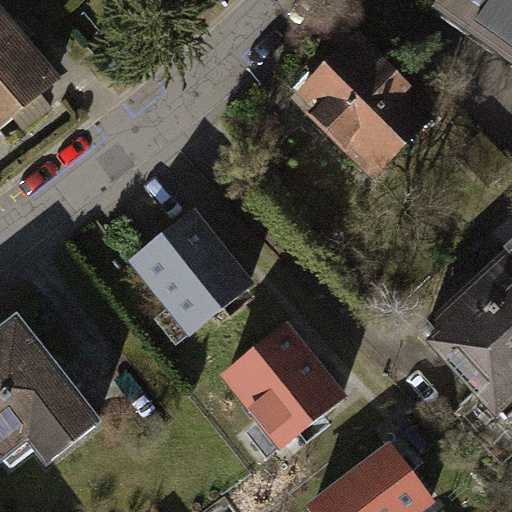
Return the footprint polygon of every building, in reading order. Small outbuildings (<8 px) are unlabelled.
[(511,0),(443,0),(438,6),(511,71),(511,0)] [(0,123),(47,85),(31,67),(2,32),(0,29),(0,123)] [(358,41),(288,108),(358,180),(428,113),(358,41)] [(172,195),(103,263),(172,335),(242,267),(172,195)] [(511,263),(464,309),(511,359),(511,263)] [(0,334),(0,461),(22,445),(36,462),(94,417),(20,321),(0,334)] [(331,409),(277,333),(198,388),(252,465),(331,409)] [(417,511),(376,456),(298,511),(417,511)]
